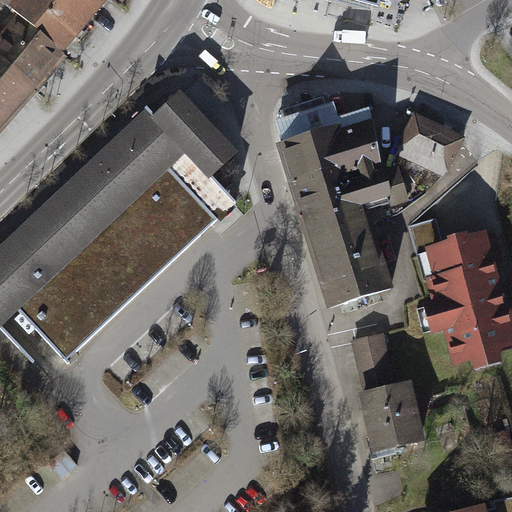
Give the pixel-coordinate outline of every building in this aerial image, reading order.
[(105,0),(21,0),(14,9),(20,15),(68,53),(105,0)] [(68,53),(20,15),(0,41),(0,48),(43,85),(68,53)] [(0,48),(0,133),(43,85),(0,48)] [(150,104),(0,247),(0,316),(9,326),(26,309),(76,361),(241,204),(219,182),(248,155),(187,91),(161,115),(150,104)] [(385,112),(289,143),(343,308),(405,287),(379,206),(412,196),(385,112)] [(471,137),(420,114),(402,155),(452,178),(471,137)] [(511,282),(498,232),(433,250),(440,274),(428,277),(444,335),(453,333),(463,369),(486,362),(489,373),(511,367),(511,282)] [(367,394),(401,386),(389,335),(355,343),(367,394)] [(401,386),(367,394),(381,456),(438,442),(424,381),(401,386)]
